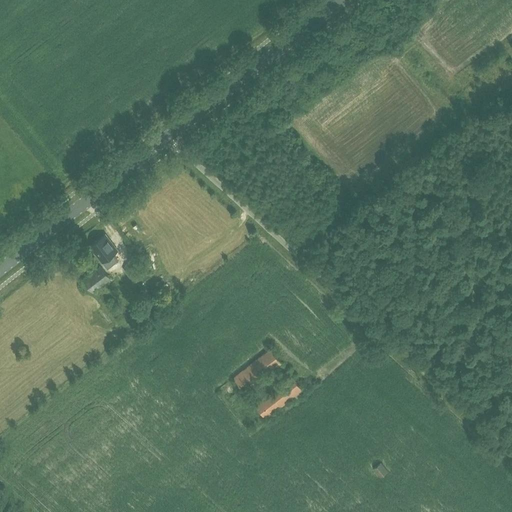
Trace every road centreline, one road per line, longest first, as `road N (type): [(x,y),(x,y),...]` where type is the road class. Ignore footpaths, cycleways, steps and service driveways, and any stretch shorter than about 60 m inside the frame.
road 1 (unclassified): [(379,328),(175,131)]
road 2 (tertiary): [(0,269),(175,131)]
road 3 (tertiary): [(175,131),(344,0)]
road 4 (track): [(379,328),(511,448)]
